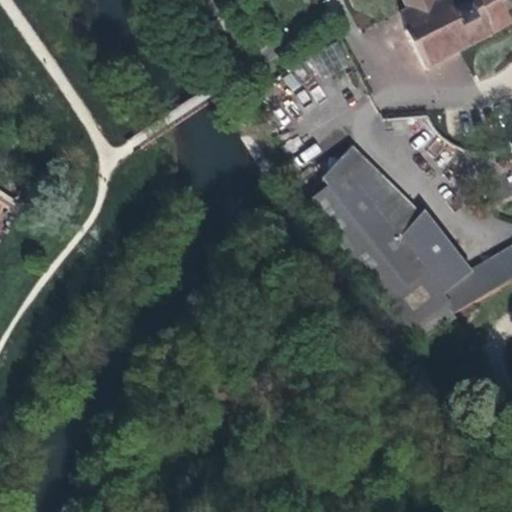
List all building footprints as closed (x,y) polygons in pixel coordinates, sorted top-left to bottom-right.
[(424,70),(510,25),(504,13),(511,8),(511,0),(403,0),(408,8),(400,12),(404,31),(424,70)] [(322,182),(328,189),(348,173),(354,180),(368,170),(370,168),(353,146),(322,182)] [(308,205),(386,301),(424,272),(438,290),(399,239),(419,221),(378,179),(376,181),(368,170),(354,180),(348,173),(328,189),(308,205)] [(399,239),(438,290),(470,271),(425,217),(419,221),(399,239)] [(410,329),(420,341),(455,319),(454,316),(511,281),(511,246),(470,271),(438,290),(446,304),(410,329)] [(424,272),(386,301),(410,329),(446,304),(438,290),(424,272)] [(474,343),(455,319),(420,341),(443,368),(474,343)]
